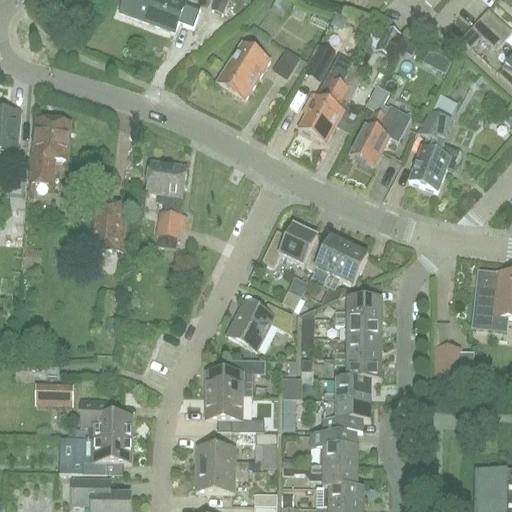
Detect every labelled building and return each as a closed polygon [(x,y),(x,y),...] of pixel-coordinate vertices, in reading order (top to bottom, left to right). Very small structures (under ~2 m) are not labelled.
[(175,35),(187,4),(175,0),(125,0),(120,16),(175,35)] [(228,0),(215,0),(211,11),(223,16),(228,0)] [(442,0),(426,0),(424,2),(433,11),(442,0)] [(481,21),(506,44),(511,37),(511,35),(488,13),(481,21)] [(337,17),(331,27),(338,31),(344,29),(347,23),(337,17)] [(506,44),(481,21),(471,30),(496,54),(506,44)] [(391,61),(402,38),(385,30),(374,54),(391,61)] [(405,41),(399,53),(412,59),(418,48),(405,41)] [(217,86),(245,104),(271,63),(243,45),(217,86)] [(304,76),(320,85),(336,56),(320,48),(304,76)] [(301,62),(286,53),(272,74),(287,84),(301,62)] [(347,75),(352,67),(339,59),(316,99),(313,97),(302,115),(307,117),(299,132),(312,139),(347,75)] [(511,62),(498,78),(511,90),(511,62)] [(347,75),(312,139),(327,148),(337,130),(340,132),(346,120),(343,119),(363,84),(347,75)] [(366,128),(351,159),(373,171),(388,142),(399,147),(411,121),(389,110),(384,120),(379,117),(389,97),(377,91),(367,110),(375,115),(368,129),(366,128)] [(453,111),(438,103),(419,138),(434,144),(430,152),(424,150),(409,184),(437,196),(447,171),(454,174),(462,156),(443,148),(453,126),(447,123),(453,111)] [(0,154),(15,155),(18,115),(0,114),(0,154)] [(39,124),(36,160),(33,159),(31,186),(51,188),(53,162),(65,163),(68,127),(39,124)] [(179,219),(182,202),(187,170),(150,165),(146,197),(159,199),(158,207),(165,208),(164,217),(160,216),(156,239),(159,240),(158,249),(175,252),(177,242),(178,242),(180,230),(186,231),(187,220),(179,219)] [(123,254),(127,208),(91,205),(87,251),(123,254)] [(316,245),(292,233),(287,244),(275,238),(261,269),(273,275),(279,262),(314,279),(325,256),(313,251),(316,245)] [(349,253),(331,244),(325,256),(314,279),(313,283),(330,291),(349,253)] [(26,252),(25,271),(40,272),(41,253),(26,252)] [(368,262),(349,253),(330,291),(321,309),(339,301),(344,294),(339,291),(340,287),(353,294),(368,262)] [(511,321),(511,278),(479,275),(473,331),(501,334),(503,321),(511,321)] [(288,295),(282,308),(294,314),(300,302),(288,295)] [(335,325),(383,327),(383,305),(348,304),(348,319),(335,319),(335,325)] [(268,306),(263,316),(245,307),(244,308),(247,309),(238,325),(236,324),(228,340),(256,354),(270,328),(292,339),(292,319),(268,306)] [(314,320),(303,320),(303,332),(314,332),(314,320)] [(383,327),(335,325),(335,332),(347,332),(347,345),(383,346),(383,327)] [(303,341),(303,353),(314,354),(314,342),(303,341)] [(334,359),(334,365),(382,365),(383,346),(347,345),(347,360),(334,359)] [(461,350),(434,350),(434,389),(461,389),(461,350)] [(313,361),(302,361),(302,373),(313,373),(313,361)] [(206,376),(206,400),(242,401),(254,401),(254,377),(265,377),(265,364),(232,364),(232,376),(206,376)] [(357,387),(371,387),(382,387),(382,365),(334,365),(334,371),(336,371),(336,385),(357,385),(357,387)] [(371,406),(371,387),(357,387),(357,385),(336,385),(336,399),(323,399),(323,406),(371,406)] [(48,388),(48,404),(72,405),(73,389),(48,388)] [(242,401),(206,400),(206,423),(231,424),(231,436),(264,436),(264,424),(242,424),(242,401)] [(88,442),(131,443),(132,419),(108,418),(108,407),(82,406),(81,429),(88,429),(88,442),(85,442),(88,442)] [(371,428),(371,406),(323,406),(322,437),(358,437),(363,437),(363,428),(371,428)] [(284,419),(283,435),(295,435),(295,419),(284,419)] [(256,448),(278,449),(278,437),(256,436),(256,448)] [(358,453),(358,437),(322,437),(311,437),(311,471),(358,472),(359,453),(358,453)] [(88,442),(85,442),(71,442),(71,477),(106,478),(107,466),(131,467),(131,443),(88,442)] [(305,456),(305,443),(281,443),(281,456),(305,456)] [(196,472),(248,473),(249,465),(235,465),(235,449),(196,449),(196,472)] [(295,478),(305,478),(310,484),(323,484),(323,494),(358,495),(358,472),(311,471),(295,471),(295,478)] [(248,473),(196,472),(195,495),(234,496),(235,480),(248,481),(248,473)] [(511,511),(511,474),(476,474),(475,511),(511,511)] [(73,509),(92,509),(92,511),(129,511),(130,497),(101,496),(101,483),(73,483),(73,509)] [(317,494),(316,511),(363,511),(364,495),(358,495),(323,494),(317,494)] [(255,497),(255,510),(277,510),(277,498),(255,497)] [(283,499),(282,510),(292,511),(292,499),(283,499)]
